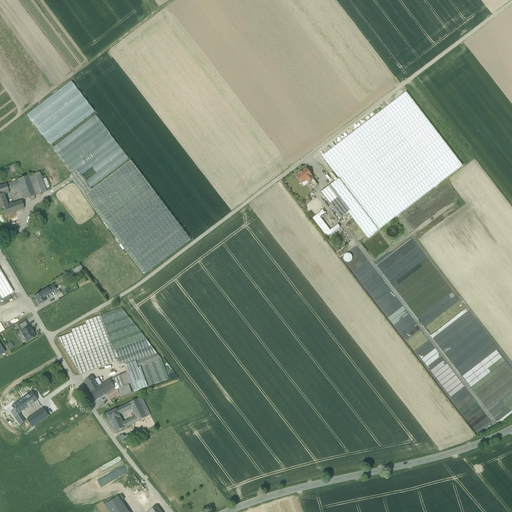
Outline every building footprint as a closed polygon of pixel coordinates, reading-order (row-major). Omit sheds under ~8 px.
[(70,82),(27,115),(50,146),(94,112),(70,82)] [(95,115),(52,148),(86,192),(129,159),(95,115)] [(409,207),(353,133),(322,157),(339,179),(378,230),(409,207)] [(308,172),(307,172),(305,170),(302,172),(301,172),(299,173),(299,175),(297,176),(301,181),(304,182),(306,180),(309,183),(313,180),(314,181),(313,178),(308,172)] [(39,172),(28,176),(35,196),(46,192),(39,172)] [(35,196),(28,176),(17,180),(24,200),(30,198),(34,196),(35,196)] [(378,230),(339,179),(329,187),(348,213),(368,238),(378,230)] [(318,185),(314,181),(313,180),(309,183),(308,184),(312,190),(318,185)] [(6,184),(0,186),(0,195),(3,194),(9,192),(6,184)] [(348,213),(329,187),(321,193),(341,219),(348,213)] [(21,201),(12,204),(15,212),(24,209),(21,201)] [(7,206),(0,208),(0,209),(3,217),(6,216),(15,212),(12,204),(7,206)] [(332,234),(318,215),(312,219),(327,237),(332,234)] [(83,269),(81,266),(64,275),(66,279),(83,269)] [(13,293),(0,270),(0,295),(2,299),(13,293)] [(48,289),(41,293),(44,298),(51,294),(48,289)] [(41,293),(41,292),(34,297),(39,305),(46,301),(44,298),(41,293)] [(121,308),(101,316),(111,343),(113,350),(145,338),(121,308)] [(470,338),(482,331),(466,309),(441,326),(444,330),(434,337),(445,353),(450,360),(469,347),(467,344),(472,341),(470,338)] [(101,316),(85,322),(86,325),(71,330),(73,333),(58,338),(70,358),(111,343),(101,316)] [(29,327),(21,332),(23,335),(22,336),(24,339),(25,339),(27,342),(35,337),(33,334),(34,334),(32,330),(31,330),(29,327)] [(145,338),(113,350),(117,361),(120,367),(124,366),(157,354),(145,338)] [(111,343),(70,358),(80,375),(117,361),(113,350),(111,343)] [(157,354),(124,366),(127,373),(162,360),(157,354)] [(127,373),(126,373),(128,378),(129,377),(134,392),(169,379),(162,360),(127,373)] [(126,373),(121,375),(125,386),(128,384),(130,384),(128,378),(126,373)] [(121,375),(110,380),(115,388),(115,389),(116,390),(117,390),(129,385),(128,384),(125,386),(121,375)] [(99,387),(92,377),(85,381),(91,392),(99,387)] [(110,380),(105,384),(110,391),(115,388),(110,380)] [(99,387),(91,392),(96,400),(106,394),(110,391),(105,384),(99,387)] [(129,385),(117,390),(119,395),(120,397),(132,393),(129,385)] [(110,391),(106,394),(110,401),(119,395),(117,390),(116,390),(115,389),(115,388),(110,391)] [(37,401),(32,393),(25,397),(31,405),(37,401)] [(25,397),(8,409),(14,417),(31,405),(25,397)] [(138,400),(129,404),(132,410),(135,417),(138,422),(146,418),(140,404),(138,400)] [(150,416),(143,402),(140,404),(146,418),(150,416)] [(129,404),(116,410),(119,416),(132,410),(129,404)] [(48,416),(43,409),(26,420),(32,428),(48,416)] [(116,410),(106,415),(110,423),(111,422),(120,418),(119,416),(116,410)] [(122,423),(120,418),(111,422),(115,433),(130,426),(128,420),(122,423)] [(139,431),(124,437),(127,443),(141,437),(140,433),(139,431)]
